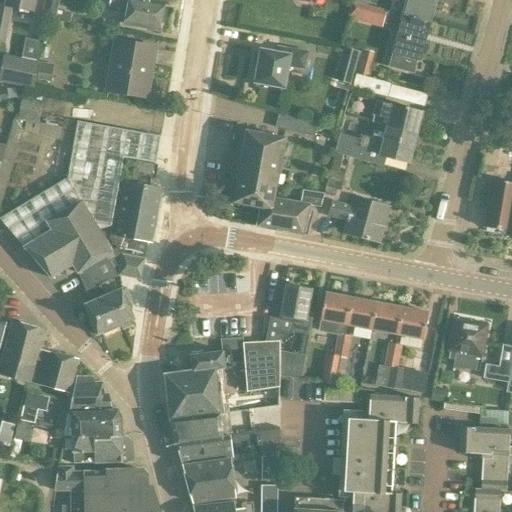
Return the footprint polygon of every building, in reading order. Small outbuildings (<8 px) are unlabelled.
[(32,11),(33,0),(6,0),(6,6),(32,11)] [(59,0),(44,0),(41,16),(55,19),(59,0)] [(163,3),(144,0),(109,0),(109,7),(127,10),(125,25),(158,31),(163,3)] [(402,16),(429,23),(434,0),(406,0),(402,16)] [(399,27),(402,16),(386,11),(383,23),(399,27)] [(419,61),(429,23),(402,16),(399,27),(392,53),(418,60),(419,61)] [(28,37),(24,54),(38,57),(42,40),(28,37)] [(146,97),(154,49),(114,43),(106,91),(146,97)] [(342,48),(338,62),(355,67),(359,52),(342,48)] [(303,69),(306,53),(284,49),(283,55),(260,50),(254,84),(283,89),(288,66),(303,69)] [(418,60),(392,53),(388,68),(414,75),(418,60)] [(0,76),(0,80),(32,87),(36,64),(4,57),(0,76)] [(50,82),(53,65),(39,63),(36,80),(50,82)] [(366,101),(375,103),(375,101),(385,104),(386,99),(387,99),(391,85),(359,76),(355,90),(368,94),(366,101)] [(38,124),(42,105),(21,100),(17,119),(16,120),(38,124)] [(387,128),(416,135),(421,113),(393,106),(385,104),(375,101),(375,103),(371,116),(389,121),(387,128)] [(133,129),(135,116),(116,114),(114,126),(133,129)] [(275,128),(313,136),(316,123),(278,114),(275,128)] [(62,129),(38,124),(16,120),(17,119),(14,119),(0,165),(0,205),(23,133),(60,141),(62,129)] [(98,231),(112,226),(115,204),(121,205),(125,183),(149,187),(150,179),(155,180),(157,165),(154,165),(159,137),(77,123),(67,178),(0,217),(0,219),(24,248),(51,231),(46,222),(80,201),(98,231)] [(416,135),(387,128),(385,135),(374,132),(372,140),(361,137),(360,141),(339,136),(334,154),(382,167),(384,157),(408,163),(416,135)] [(511,146),(511,129),(504,128),(501,145),(511,146)] [(236,179),(276,187),(285,139),(245,132),(236,179)] [(511,154),(502,153),(500,168),(511,170),(511,154)] [(340,192),(344,174),(330,171),(322,194),(323,194),(334,198),(337,191),(340,192)] [(274,199),(276,187),(236,179),(231,204),(259,209),(271,212),(274,199)] [(508,236),(509,236),(511,217),(511,182),(492,179),(484,227),(509,232),(508,236)] [(121,255),(143,259),(147,242),(151,243),(161,189),(149,187),(125,183),(121,205),(115,204),(112,226),(109,240),(116,249),(121,255)] [(321,207),(323,194),(303,191),(301,204),(321,207)] [(303,235),(310,205),(274,199),(271,212),(259,209),(256,227),(303,235)] [(327,218),(346,223),(343,233),(379,243),(389,208),(353,199),(351,206),(332,201),(327,218)] [(78,273),(111,253),(111,252),(116,249),(109,240),(112,226),(98,231),(80,201),(46,222),(51,231),(24,248),(50,278),(61,272),(64,278),(76,271),(77,274),(78,273)] [(116,249),(111,252),(111,253),(78,273),(90,303),(105,297),(126,288),(126,287),(122,289),(120,276),(119,276),(117,276),(121,255),(116,249)] [(143,259),(121,255),(117,276),(119,276),(120,276),(140,280),(144,259),(143,259)] [(282,316),(295,318),(293,332),(307,334),(311,313),(305,312),(309,291),(287,286),(282,316)] [(96,336),(133,320),(127,305),(132,303),(126,288),(105,297),(90,303),(84,305),(96,336)] [(344,335),(346,326),(351,299),(325,294),(318,331),(337,335),(337,334),(344,335)] [(346,326),(371,330),(376,303),(351,299),(346,326)] [(371,330),(396,335),(401,308),(376,303),(371,330)] [(422,340),(427,313),(401,308),(396,335),(422,340)] [(452,367),(478,372),(486,327),(470,324),(471,320),(457,317),(456,321),(454,321),(449,351),(455,352),(452,367)] [(77,360),(41,350),(46,331),(11,322),(0,365),(0,374),(68,393),(77,360)] [(337,335),(335,346),(349,348),(351,337),(344,335),(337,334),(337,335)] [(243,343),(242,339),(220,340),(221,352),(230,351),(243,350),(242,343),(243,343)] [(242,343),(246,392),(279,386),(279,341),(243,343),(242,343)] [(399,358),(401,346),(388,344),(386,355),(399,358)] [(349,348),(335,346),(333,356),(347,359),(349,348)] [(164,376),(170,422),(219,416),(217,396),(215,370),(232,368),(230,351),(221,352),(189,355),(191,372),(164,376)] [(397,369),(399,358),(386,355),(383,367),(397,369)] [(483,379),(507,383),(510,369),(499,367),(485,365),(483,379)] [(71,413),(110,411),(106,394),(103,395),(101,383),(93,384),(93,378),(76,378),(72,398),(70,413),(71,413)] [(356,403),(356,391),(324,386),(323,402),(356,403)] [(432,388),(431,400),(446,402),(447,390),(432,388)] [(40,410),(47,411),(50,396),(28,391),(22,419),(37,423),(40,410)] [(368,412),(367,421),(395,423),(415,424),(417,399),(369,397),(368,412)] [(480,408),(444,403),(443,410),(479,415),(480,408)] [(93,440),(120,438),(120,419),(116,411),(110,411),(71,413),(72,439),(93,438),(93,440)] [(342,420),(348,420),(367,421),(368,412),(343,411),(342,420)] [(219,416),(170,422),(176,444),(220,438),(223,438),(222,437),(220,416),(219,416)] [(394,447),(395,423),(367,421),(348,420),(346,444),(394,447)] [(0,441),(11,445),(16,424),(3,421),(0,435),(0,441)] [(32,425),(17,422),(13,440),(21,441),(28,442),(29,438),(32,425)] [(261,456),(267,455),(278,454),(279,429),(278,429),(258,432),(261,456)] [(460,450),(481,451),(508,453),(508,456),(511,456),(511,447),(508,447),(509,432),(461,429),(460,450)] [(93,438),(72,439),(72,453),(94,452),(94,464),(121,463),(133,462),(132,443),(126,439),(120,439),(120,438),(93,440),(93,438)] [(181,462),(229,457),(229,456),(238,455),(236,444),(220,446),(220,438),(176,444),(181,462)] [(17,460),(21,441),(13,440),(9,458),(17,460)] [(393,471),(394,447),(346,444),(345,468),(393,471)] [(508,456),(508,453),(481,451),(480,459),(482,459),(481,471),(507,472),(508,456)] [(278,482),(278,455),(278,454),(267,455),(266,482),(278,482)] [(229,457),(181,462),(181,465),(191,504),(235,497),(229,457)] [(60,511),(158,511),(150,488),(145,488),(145,474),(141,470),(95,472),(83,472),(83,473),(72,473),(72,467),(58,468),(55,491),(68,491),(68,506),(61,506),(60,511)] [(343,492),(352,493),(392,494),(393,471),(345,468),(343,492)] [(481,471),(480,490),(499,491),(506,492),(507,472),(481,471)] [(265,511),(276,511),(277,488),(266,487),(265,511)] [(474,490),(473,508),(499,509),(499,491),(480,490),(474,490)] [(398,511),(400,494),(392,494),(352,493),(351,511),(398,511)] [(317,511),(318,501),(295,500),(293,511),(317,511)] [(341,511),(342,503),(318,501),(317,511),(341,511)] [(235,511),(232,503),(193,507),(193,511),(244,511),(235,511)]
